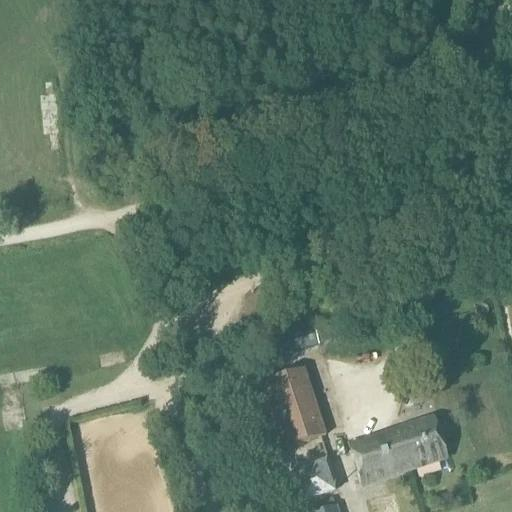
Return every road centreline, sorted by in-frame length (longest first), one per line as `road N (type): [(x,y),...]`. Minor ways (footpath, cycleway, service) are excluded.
road 1 (unknown): [(97,221),(143,162),(361,93),(505,217)]
road 2 (track): [(0,237),(97,221),(464,113)]
road 3 (track): [(420,302),(486,42),(482,0)]
road 4 (track): [(495,30),(511,269)]
